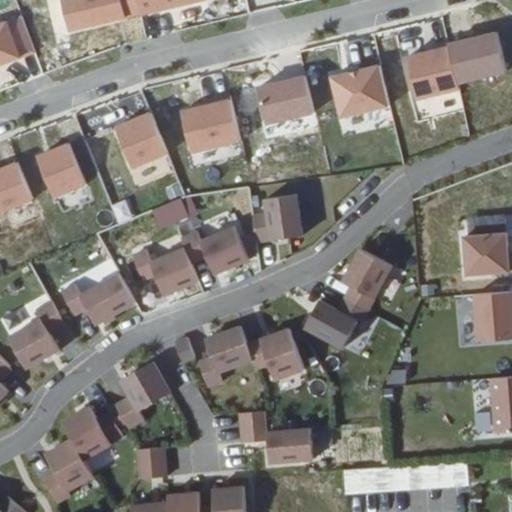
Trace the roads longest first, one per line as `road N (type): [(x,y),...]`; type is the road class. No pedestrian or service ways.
road 1 (residential): [(0,453),(34,425),(58,388),(126,342),(291,281),(417,175),(511,139)]
road 2 (residential): [(0,119),(136,67),(409,0)]
